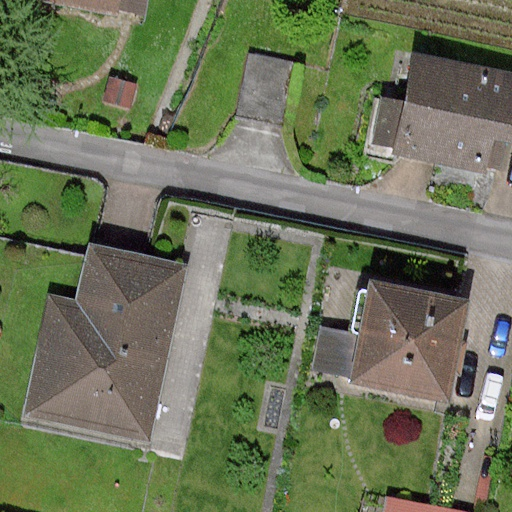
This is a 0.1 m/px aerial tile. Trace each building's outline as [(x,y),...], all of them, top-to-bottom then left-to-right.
[(70,0),(114,9),(115,0),(70,0)] [(294,59),(250,55),(238,113),(287,124),(294,59)] [(511,80),(417,61),(398,150),(482,168),(489,135),(508,139),(511,118),(511,80)] [(134,81),(112,76),(107,101),(133,106),(134,81)] [(54,302),(32,413),(143,435),(176,267),(93,250),(82,307),(54,302)] [(376,284),(357,377),(445,395),(452,359),(464,302),(376,284)] [(463,511),(390,497),(386,511),(463,511)]
